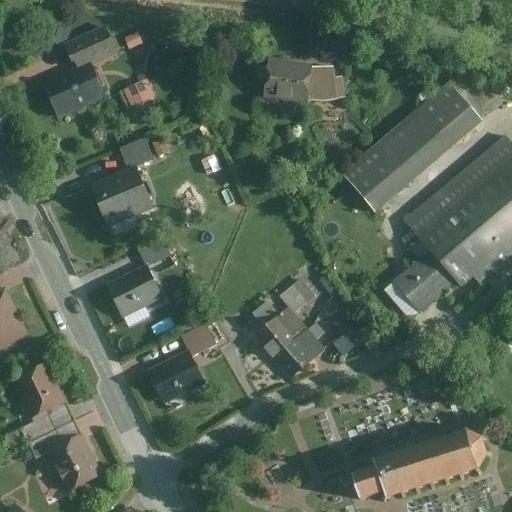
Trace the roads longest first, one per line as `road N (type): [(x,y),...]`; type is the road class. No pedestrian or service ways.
road 1 (residential): [(161,483),(269,407),(440,336),(511,280)]
road 2 (residential): [(161,483),(0,158)]
